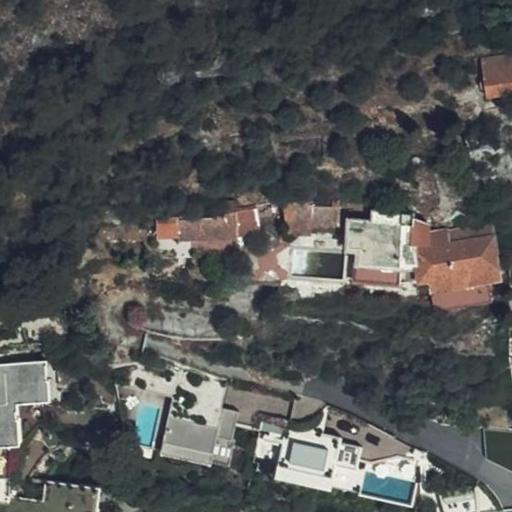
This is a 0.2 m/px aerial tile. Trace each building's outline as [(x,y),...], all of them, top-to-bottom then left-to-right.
[(483,92),(511,89),(511,65),(511,51),(478,55),(483,92)] [(220,213),(195,216),(195,235),(234,234),(234,231),(255,227),(251,204),(232,208),(230,198),(217,201),(220,213)] [(329,199),(328,205),(310,204),(310,199),(284,200),(286,239),(302,239),(305,222),(335,224),(337,201),(329,199)] [(399,275),(417,281),(417,271),(499,268),(496,225),(433,229),(431,218),(416,212),(415,205),(372,206),(371,215),(349,214),(346,243),(355,246),(353,276),(397,279),(399,275)] [(195,235),(195,216),(175,218),(174,236),(195,235)] [(175,218),(153,220),(152,237),(174,236),(175,218)] [(275,278),(276,253),(244,253),(244,278),(275,278)] [(417,281),(428,281),(487,278),(499,277),(499,268),(417,271),(417,281)] [(430,300),(488,297),(487,278),(428,281),(430,300)] [(43,376),(43,368),(0,370),(0,511),(94,511),(97,492),(44,484),(41,501),(6,500),(1,450),(5,450),(3,426),(10,426),(9,413),(12,413),(12,409),(33,408),(31,386),(41,385),(40,376),(43,376)] [(43,385),(41,385),(31,386),(33,408),(46,407),(43,385)] [(226,430),(176,420),(169,455),(236,469),(247,414),(230,410),(226,430)] [(3,426),(5,450),(15,449),(13,426),(10,426),(3,426)] [(350,442),(269,426),(266,444),(290,449),(284,480),(339,491),(350,442)] [(483,511),(501,508),(486,487),(475,477),(438,482),(441,511),(483,511)]
